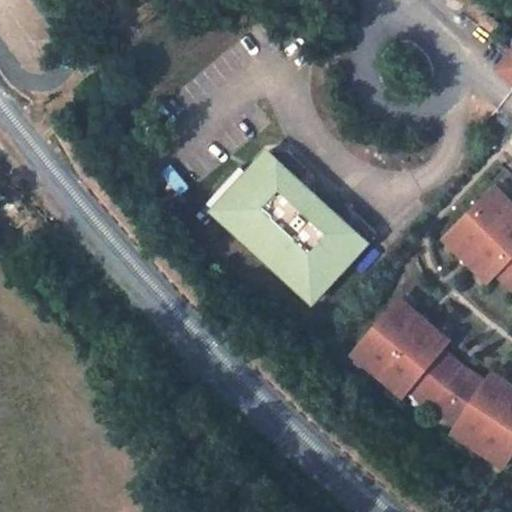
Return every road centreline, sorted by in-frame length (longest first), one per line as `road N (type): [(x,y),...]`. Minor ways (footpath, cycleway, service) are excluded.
road 1 (track): [(0,238),(237,482),(244,511)]
road 2 (residential): [(383,30),(361,61),(371,97),(387,109),(425,109),(449,83),(451,65)]
